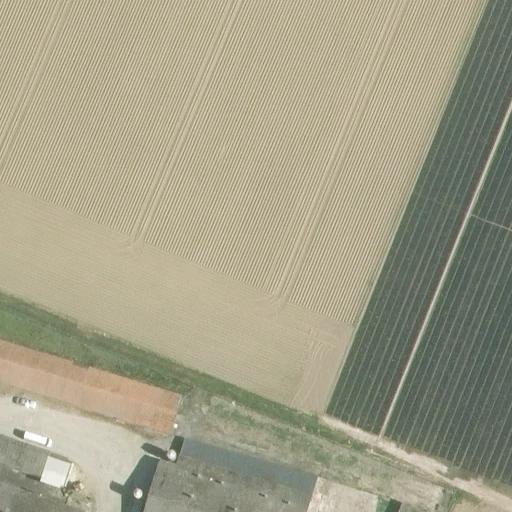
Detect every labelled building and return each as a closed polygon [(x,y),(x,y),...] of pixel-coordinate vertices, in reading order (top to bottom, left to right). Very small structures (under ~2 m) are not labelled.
[(181,401),(0,344),(0,381),(171,434),(181,401)] [(50,458),(0,440),(0,466),(42,481),(50,458)] [(306,511),(316,481),(186,443),(178,471),(162,467),(149,511),(306,511)] [(73,466),(50,458),(42,481),(65,490),(73,466)] [(0,511),(69,511),(0,486),(0,511)] [(396,511),(422,511),(423,511),(399,503),(396,511)]
